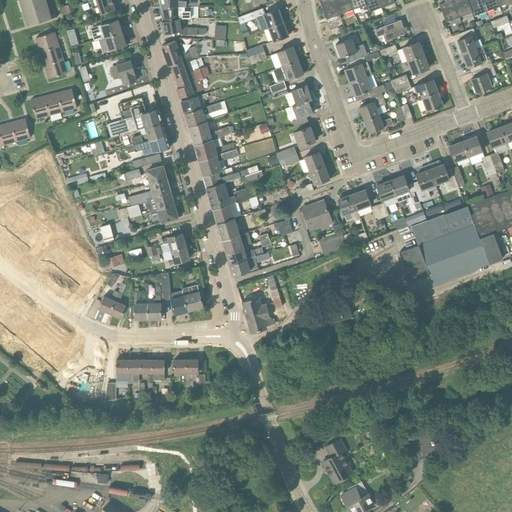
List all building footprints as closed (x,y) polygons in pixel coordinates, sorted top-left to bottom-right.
[(41,22),(48,20),(42,0),(20,0),(28,26),(41,22)] [(111,0),(96,0),(98,5),(101,14),(114,10),(111,0)] [(340,15),(333,0),(319,0),(327,20),(340,15)] [(333,0),(340,15),(352,10),(348,0),(333,0)] [(369,13),(364,0),(348,0),(352,10),(365,6),(368,13),(369,13)] [(364,0),(369,13),(381,8),(378,0),(364,0)] [(378,0),(381,8),(395,3),(393,0),(378,0)] [(446,23),(459,18),(452,0),(446,0),(447,1),(439,5),(446,23)] [(474,17),(467,0),(452,0),(459,18),(472,13),(473,17),(474,17)] [(467,0),(474,17),(487,12),(482,0),(467,0)] [(500,7),(497,0),(482,0),(487,12),(500,7)] [(72,4),(65,6),(68,14),(68,15),(74,13),(72,4)] [(162,21),(179,18),(190,18),(190,11),(190,7),(186,7),(161,7),(164,21),(162,21)] [(268,28),(284,22),(278,9),(263,14),(261,9),(238,17),(240,24),(256,19),(256,18),(257,18),(262,31),(268,28)] [(507,15),(491,22),(493,28),(508,22),(509,22),(509,21),(507,15)] [(207,29),(197,29),(197,28),(180,27),(179,18),(162,21),(164,34),(181,31),(181,34),(204,35),(207,33),(207,29)] [(96,41),(99,40),(122,33),(118,20),(92,28),(96,41)] [(405,35),(404,31),(403,32),(402,29),(404,28),(401,20),(375,30),(378,38),(383,36),(385,42),(405,35)] [(273,41),(289,36),(284,22),(268,28),(273,41)] [(214,40),(225,41),(226,26),(216,25),(214,40)] [(344,26),(338,28),(341,35),(347,33),(344,26)] [(459,40),(457,41),(462,54),(476,49),(473,42),(478,40),(473,28),(460,34),(462,39),(459,40)] [(74,29),(66,31),(71,47),(78,45),(74,29)] [(40,52),(59,46),(55,32),(36,38),(40,52)] [(103,53),(126,46),(122,33),(99,40),(103,53)] [(352,39),(336,45),(340,57),(346,55),(348,62),(364,56),(365,56),(366,55),(362,44),(355,47),(352,39)] [(181,43),(176,45),(175,41),(162,46),(169,65),(172,64),(182,61),(191,57),(191,58),(195,58),(198,57),(197,51),(196,51),(195,47),(188,49),(189,52),(185,54),(181,43)] [(408,61),(424,55),(419,42),(403,48),(408,61)] [(249,57),(264,51),(262,44),(247,50),(249,57)] [(379,46),(375,44),(371,45),(373,52),(380,50),(379,46)] [(395,45),(380,51),(382,57),(397,51),(395,45)] [(44,65),(63,59),(59,46),(40,52),(44,65)] [(283,66),(298,60),(293,47),(278,52),(283,66)] [(476,49),(462,54),(467,68),(469,67),(472,66),(474,72),(492,65),(490,59),(488,60),(485,53),(479,56),(476,49)] [(504,60),(511,57),(511,49),(502,53),(504,60)] [(249,57),(251,65),(267,59),(264,51),(249,57)] [(413,74),(429,68),(424,55),(408,61),(413,74)] [(80,56),(73,58),(75,65),(82,63),(80,56)] [(350,83),(366,77),(372,75),(367,62),(366,62),(364,56),(349,62),(351,68),(345,70),(350,83)] [(187,77),(187,74),(193,72),(200,70),(196,59),(195,58),(191,58),(191,57),(182,61),(172,64),(172,65),(177,81),(187,77)] [(44,65),(49,79),(67,73),(63,59),(44,65)] [(288,80),(303,74),(298,60),(283,66),(273,70),(278,83),(288,79),(288,80)] [(122,61),(116,63),(117,65),(121,78),(123,85),(136,81),(134,74),(135,74),(131,61),(126,62),(122,63),(122,61)] [(476,92),(492,87),(488,78),(496,75),(492,65),(474,72),(476,77),(471,79),(476,92)] [(86,66),(79,68),(83,83),(90,81),(86,66)] [(206,67),(200,70),(203,78),(209,76),(206,67)] [(203,78),(200,70),(193,72),(196,80),(197,80),(200,79),(203,78)] [(194,80),(196,80),(193,72),(187,74),(187,77),(177,81),(180,87),(177,88),(181,98),(198,92),(194,80)] [(406,75),(391,81),(393,87),(409,82),(406,75)] [(383,84),(384,85),(371,90),(366,77),(350,83),(355,96),(368,91),(370,97),(381,93),(393,88),(390,81),(383,84)] [(422,98),(438,92),(433,79),(414,86),(416,93),(419,91),(422,98)] [(272,92),(286,87),(284,81),(270,86),(272,92)] [(409,82),(393,87),(396,94),(412,89),(409,82)] [(292,106),(312,99),(307,85),(291,91),(296,104),(292,106)] [(272,92),(274,98),(288,93),(286,87),(272,92)] [(58,93),(63,112),(77,108),(72,89),(58,93)] [(422,98),(427,112),(434,109),(435,110),(443,107),(438,92),(422,98)] [(49,115),(63,112),(58,93),(44,96),(49,115)] [(185,113),(205,107),(203,99),(209,98),(207,93),(181,101),(185,113)] [(364,120),(379,115),(377,108),(386,105),(381,93),(370,97),(372,102),(359,107),(364,120)] [(36,119),(49,115),(44,96),(31,100),(36,119)] [(306,116),(313,113),(309,102),(312,101),(311,99),(312,99),(292,106),(294,112),(288,114),(287,116),(289,120),(291,121),(292,121),(294,127),(308,122),(306,116)] [(205,121),(203,115),(222,109),(220,103),(205,107),(185,113),(189,127),(206,121),(205,121)] [(406,120),(412,117),(407,104),(401,107),(406,120)] [(125,119),(107,124),(111,138),(129,133),(136,131),(139,130),(145,128),(162,123),(158,109),(155,110),(154,108),(145,110),(146,113),(141,114),(139,105),(130,108),(132,117),(125,119)] [(399,122),(406,120),(401,107),(394,109),(399,122)] [(369,133),(393,124),(391,118),(382,122),(379,115),(364,120),(369,133)] [(12,123),(17,142),(30,138),(25,119),(12,123)] [(205,122),(189,127),(194,145),(212,139),(220,137),(231,134),(229,127),(212,132),(213,134),(210,135),(206,121),(205,122)] [(511,122),(501,127),(507,142),(510,149),(511,148),(511,122)] [(0,134),(3,145),(17,142),(12,123),(0,125),(0,134)] [(141,135),(131,138),(133,144),(149,140),(166,135),(162,123),(145,128),(139,130),(141,135)] [(259,126),(261,134),(269,132),(267,124),(259,126)] [(300,147),(315,141),(310,127),(294,133),(300,147)] [(493,147),(507,142),(501,127),(487,132),(493,147)] [(133,144),(126,146),(126,147),(128,153),(151,147),(153,153),(170,148),(166,135),(149,140),(133,144)] [(476,136),(463,141),(468,157),(471,164),(482,160),(481,158),(484,157),(482,151),(476,136)] [(212,139),(194,145),(199,161),(221,154),(236,150),(234,143),(223,146),(220,137),(212,139)] [(455,162),(468,157),(463,141),(449,147),(455,162)] [(294,147),(276,154),(279,160),(284,159),(297,154),(294,147)] [(221,154),(199,161),(203,176),(226,169),(224,160),(239,156),(237,149),(236,150),(221,154)] [(309,171),(324,166),(319,152),(304,157),(309,171)] [(495,153),(490,155),(497,173),(505,170),(498,154),(497,152),(495,153)] [(159,154),(145,158),(147,165),(161,161),(159,154)] [(297,154),(284,159),(285,164),(286,166),(299,161),(297,154)] [(276,155),(266,158),(269,167),(279,163),(276,155)] [(484,157),(481,158),(482,160),(488,177),(497,173),(490,155),(484,157)] [(436,163),(428,166),(435,184),(444,181),(448,191),(458,188),(451,169),(446,171),(443,164),(437,167),(436,163)] [(151,184),(167,179),(163,166),(147,171),(151,184)] [(309,171),(315,184),(330,179),(324,166),(309,171)] [(427,187),(435,184),(428,166),(421,169),(422,172),(416,174),(419,181),(413,183),(420,202),(431,198),(427,187)] [(458,166),(451,169),(458,188),(465,185),(462,178),(458,166)] [(58,167),(52,174),(58,179),(64,172),(58,167)] [(226,169),(203,176),(206,188),(223,183),(245,176),(248,175),(247,169),(233,173),(231,168),(226,169)] [(139,169),(124,173),(126,181),(141,176),(139,169)] [(264,179),(262,171),(259,172),(248,175),(245,176),(247,184),(264,179)] [(76,176),(65,179),(66,184),(67,185),(67,187),(68,187),(69,187),(78,185),(76,176)] [(414,204),(420,202),(413,183),(407,185),(403,176),(390,181),(396,195),(398,202),(398,203),(411,198),(413,204),(414,204)] [(153,190),(128,197),(131,206),(138,204),(138,205),(143,203),(147,202),(148,202),(147,199),(154,197),(170,192),(167,179),(151,184),(153,190)] [(292,188),(295,183),(289,180),(286,185),(292,188)] [(386,207),(398,202),(396,195),(390,181),(377,186),(382,200),(384,200),(384,202),(386,207)] [(223,183),(206,188),(208,195),(212,209),(229,204),(237,202),(249,198),(257,196),(254,185),(233,192),(235,195),(228,197),(226,191),(225,189),(223,183)] [(314,191),(312,185),(311,184),(296,189),(298,197),(314,191)] [(489,184),(480,188),(484,198),(493,195),(489,184)] [(511,189),(467,205),(411,226),(418,245),(399,252),(410,281),(429,274),(433,285),(511,256),(509,252),(502,255),(494,234),(511,226),(511,189)] [(351,195),(357,210),(370,205),(365,190),(351,195)] [(158,209),(174,205),(170,192),(154,197),(158,209)] [(361,218),(357,210),(351,195),(338,200),(344,215),(350,212),(354,221),(361,218)] [(324,201),(302,209),(310,230),(332,222),(324,201)] [(377,205),(382,218),(389,215),(384,202),(377,205)] [(131,206),(126,207),(129,218),(141,215),(138,205),(138,204),(131,206)] [(234,218),(229,204),(212,209),(217,223),(234,218)] [(13,205),(0,220),(0,221),(10,230),(24,213),(13,205)] [(161,222),(178,218),(174,205),(158,209),(158,210),(161,222)] [(376,221),(382,218),(377,205),(371,207),(376,221)] [(434,208),(437,215),(445,212),(442,205),(434,208)] [(253,222),(257,221),(256,219),(267,215),(265,209),(251,213),(253,222)] [(24,213),(10,230),(20,237),(33,221),(24,213)] [(407,226),(414,223),(411,216),(405,219),(407,226)] [(222,240),(239,235),(234,218),(217,223),(222,240)] [(33,221),(20,237),(29,245),(43,228),(33,221)] [(110,224),(100,227),(104,242),(114,239),(110,224)] [(279,228),(281,235),(293,232),(290,224),(279,228)] [(319,240),(324,256),(347,248),(338,224),(333,226),(336,234),(319,240)] [(43,228),(29,245),(40,254),(53,237),(43,228)] [(252,244),(250,239),(248,232),(239,235),(222,240),(226,251),(243,246),(243,247),(252,244)] [(261,242),(270,239),(268,233),(259,236),(261,242)] [(347,248),(369,240),(366,233),(352,237),(350,233),(343,236),(347,248)] [(163,244),(161,245),(163,253),(171,251),(186,247),(182,234),(162,239),(163,244)] [(270,239),(261,242),(263,247),(271,244),(270,239)] [(159,254),(163,253),(161,247),(157,248),(156,245),(146,248),(148,257),(151,256),(159,254)] [(105,246),(97,248),(99,256),(107,254),(105,246)] [(245,253),(243,247),(243,246),(226,251),(230,264),(256,256),(254,250),(245,253)] [(60,247),(50,259),(59,267),(69,254),(60,247)] [(134,257),(145,255),(143,247),(132,250),(134,257)] [(171,251),(163,253),(163,255),(165,261),(168,260),(169,265),(189,260),(188,256),(186,247),(171,251)] [(348,259),(346,249),(339,251),(341,261),(348,259)] [(271,258),(270,256),(269,252),(256,256),(230,264),(233,276),(250,271),(250,270),(258,268),(256,262),(271,258)] [(69,254),(59,267),(69,275),(79,262),(69,254)] [(115,256),(106,258),(109,268),(118,265),(115,256)] [(350,269),(348,259),(341,261),(344,270),(350,269)] [(79,262),(69,275),(78,282),(88,270),(79,262)] [(88,270),(78,282),(88,290),(98,277),(88,270)] [(113,274),(107,284),(112,287),(118,277),(113,274)] [(278,290),(273,275),(267,277),(271,291),(278,290)] [(122,283),(118,292),(122,294),(126,285),(122,283)] [(170,285),(162,286),(164,300),(171,299),(175,315),(188,311),(182,290),(171,294),(170,285)] [(182,290),(188,311),(203,307),(197,285),(183,289),(183,290),(182,290)] [(355,306),(367,297),(359,286),(347,296),(351,301),(328,308),(332,322),(351,316),(349,308),(355,306)] [(282,306),(278,290),(271,291),(276,308),(282,306)] [(109,314),(118,292),(114,291),(112,297),(113,297),(112,300),(104,296),(98,309),(109,314)] [(0,292),(0,310),(9,300),(0,292)] [(109,314),(120,318),(126,306),(117,302),(118,299),(120,300),(122,294),(118,292),(109,314)] [(147,304),(147,299),(140,299),(140,292),(134,292),(135,319),(147,319),(147,304)] [(161,319),(161,295),(156,295),(156,298),(147,299),(147,304),(147,319),(161,319)] [(264,295),(242,302),(251,332),(267,328),(266,326),(272,324),(275,323),(273,318),(270,319),(264,295)] [(9,300),(0,310),(0,320),(4,325),(19,309),(9,300)] [(19,309),(4,325),(14,333),(28,317),(19,309)] [(32,326),(21,338),(30,346),(41,334),(32,326)] [(41,334),(30,346),(39,354),(50,342),(41,334)] [(50,342),(39,354),(48,362),(59,350),(50,342)] [(59,350),(48,362),(57,370),(68,358),(59,350)] [(194,388),(193,373),(198,373),(198,359),(186,360),(186,373),(187,389),(194,388)] [(116,360),(116,381),(128,381),(128,380),(128,373),(128,360),(116,360)] [(128,381),(128,383),(133,383),(133,376),(133,373),(138,373),(140,373),(140,360),(128,360),(128,373),(128,380),(128,381)] [(152,387),(152,381),(152,360),(140,360),(140,373),(150,373),(150,376),(148,376),(148,383),(148,393),(153,393),(152,387)] [(152,360),(152,380),(164,380),(165,360),(152,360)] [(174,373),(186,373),(186,360),(174,360),(174,373)] [(105,401),(116,400),(116,383),(108,383),(105,401)] [(439,427),(403,437),(410,462),(446,451),(439,427)] [(334,483),(352,473),(348,465),(350,465),(346,458),(344,459),(341,452),(345,450),(339,439),(326,446),(332,457),(323,461),(334,483)] [(108,476),(98,476),(97,484),(108,486),(108,476)] [(348,489),(349,491),(341,495),(346,506),(349,504),(353,511),(360,511),(373,505),(361,482),(348,489)]
